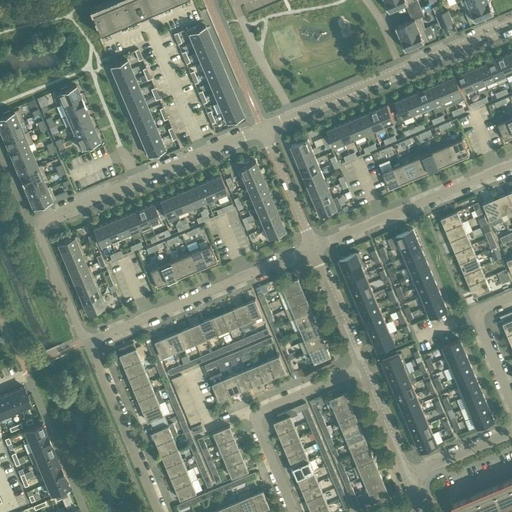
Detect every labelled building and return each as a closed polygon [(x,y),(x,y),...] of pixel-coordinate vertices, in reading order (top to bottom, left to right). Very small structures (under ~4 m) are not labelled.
[(98,31),(99,32),(139,14),(139,15),(141,14),(148,11),(172,0),(116,0),(91,11),(90,11),(90,12),(93,18),(93,19),(95,22),(99,31),(98,31)] [(385,0),(390,11),(406,4),(409,12),(421,7),(417,0),(385,0)] [(455,0),(457,2),(460,0),(465,10),(488,0),(455,0)] [(488,0),(465,10),(470,22),(494,12),(488,0)] [(412,19),(396,26),(401,37),(423,28),(423,29),(425,28),(421,18),(421,17),(424,15),(421,7),(409,12),(412,19)] [(448,10),(442,13),(447,24),(453,22),(448,10)] [(442,13),(436,15),(441,27),(447,24),(442,13)] [(205,25),(188,32),(193,42),(209,35),(205,25)] [(401,37),(406,49),(428,40),(423,29),(423,28),(401,37)] [(213,45),(209,35),(193,42),(197,52),(213,45)] [(201,62),(218,55),(213,45),(197,52),(201,62)] [(511,61),(509,54),(499,58),(507,76),(511,74),(511,61)] [(222,65),(218,55),(201,62),(205,72),(222,65)] [(126,58),(110,65),(114,75),(131,68),(126,58)] [(499,58),(489,62),(496,78),(505,74),(506,77),(507,76),(499,58)] [(489,62),(479,66),(485,83),(496,78),(489,62)] [(226,75),(222,65),(205,72),(209,82),(226,75)] [(479,66),(468,71),(476,89),(477,89),(476,87),(485,83),(479,66)] [(118,85),(135,78),(131,68),(114,75),(118,85)] [(468,71),(458,75),(466,93),(476,89),(468,71)] [(230,85),(226,75),(209,82),(214,92),(230,85)] [(455,76),(445,80),(452,97),(462,93),(455,76)] [(139,88),(135,78),(118,85),(123,95),(139,88)] [(445,80),(435,85),(442,101),(452,97),(445,80)] [(60,91),(57,92),(62,103),(80,95),(76,84),(68,87),(67,86),(59,89),(60,91)] [(234,95),(230,85),(214,92),(218,102),(234,95)] [(435,85),(425,89),(433,108),(433,107),(433,105),(442,101),(435,85)] [(127,105),(143,98),(139,88),(123,95),(127,105)] [(425,89),(415,93),(423,112),(433,108),(425,89)] [(415,93),(405,97),(413,116),(423,112),(415,93)] [(80,95),(62,103),(66,115),(85,107),(81,95),(80,95)] [(239,105),(234,95),(218,102),(222,112),(239,105)] [(405,97),(395,102),(403,120),(413,116),(405,97)] [(148,108),(143,98),(127,105),(131,115),(148,108)] [(243,115),(239,105),(222,112),(226,122),(243,115)] [(387,105),(378,109),(384,125),(394,121),(387,105)] [(85,107),(66,115),(71,125),(90,118),(85,107)] [(3,115),(0,115),(0,129),(19,122),(23,120),(18,108),(11,112),(10,110),(2,113),(3,115)] [(152,118),(148,108),(131,115),(135,125),(152,118)] [(378,109),(367,113),(374,130),(384,125),(378,109)] [(367,113),(357,117),(364,134),(374,130),(367,113)] [(357,117),(347,122),(354,138),(364,134),(357,117)] [(71,125),(69,126),(73,137),(76,136),(94,128),(90,118),(71,125)] [(156,128),(152,118),(135,125),(140,135),(156,128)] [(511,136),(511,129),(508,119),(498,123),(504,139),(511,136)] [(19,122),(0,129),(0,130),(4,140),(24,133),(19,122)] [(347,122),(337,126),(344,142),(354,138),(347,122)] [(337,126),(327,130),(334,147),(344,142),(337,126)] [(94,128),(76,136),(81,148),(99,140),(94,128)] [(160,138),(156,128),(140,135),(144,145),(160,138)] [(24,133),(4,140),(9,152),(28,144),(33,142),(28,131),(24,133)] [(297,142),(291,145),(295,155),(312,148),(307,138),(303,140),(302,137),(296,140),(297,142)] [(453,142),(460,158),(470,154),(463,137),(453,142)] [(165,148),(160,138),(144,145),(148,155),(165,148)] [(460,158),(453,142),(452,139),(442,144),(449,162),(460,158)] [(28,144),(9,152),(14,163),(33,155),(28,144)] [(449,162),(442,144),(431,148),(439,167),(449,162)] [(312,148),(295,155),(300,165),(316,158),(312,148)] [(439,167),(431,148),(421,152),(422,155),(429,171),(439,167)] [(420,175),(413,158),(411,154),(400,159),(402,163),(409,179),(420,175)] [(33,155),(14,163),(19,174),(37,166),(33,155)] [(429,171),(422,155),(413,158),(420,175),(429,171)] [(316,158),(300,165),(304,175),(320,168),(316,158)] [(236,168),(241,179),(243,178),(243,177),(259,170),(255,160),(249,162),(248,160),(242,163),(243,165),(236,168)] [(409,179),(402,163),(392,167),(399,183),(409,179)] [(37,166),(19,174),(23,185),(42,177),(45,176),(41,164),(37,166)] [(399,183),(392,167),(382,171),(389,188),(399,183)] [(320,168),(304,175),(308,185),(324,178),(320,168)] [(259,170),(243,177),(247,187),(263,180),(259,170)] [(227,191),(220,175),(210,179),(217,195),(227,191)] [(42,177),(23,185),(28,196),(47,188),(42,177)] [(324,178),(308,185),(312,195),(329,188),(324,178)] [(218,198),(217,195),(210,179),(200,183),(207,200),(208,202),(218,198)] [(263,180),(247,187),(251,197),(268,190),(263,180)] [(207,200),(200,183),(190,187),(196,204),(207,200)] [(47,188),(28,196),(33,207),(55,198),(50,187),(47,188)] [(196,204),(190,187),(179,192),(186,208),(196,204)] [(329,188),(312,195),(316,205),(333,198),(329,188)] [(268,190),(251,197),(255,207),(272,200),(268,190)] [(179,192),(169,196),(176,212),(186,208),(179,192)] [(511,209),(505,193),(494,198),(501,214),(511,209)] [(169,196),(159,200),(162,207),(166,217),(168,221),(178,217),(176,212),(169,196)] [(333,210),(342,207),(337,196),(333,198),(316,205),(321,215),(326,213),(327,215),(334,213),(333,210)] [(494,198),(483,203),(485,207),(490,219),(492,223),(492,225),(503,220),(503,218),(501,214),(494,198)] [(272,200),(255,207),(260,217),(276,210),(272,200)] [(478,202),(473,204),(477,215),(483,213),(478,202)] [(160,219),(153,203),(143,207),(150,223),(160,219)] [(152,228),(150,223),(143,207),(133,211),(140,228),(142,232),(152,228)] [(260,217),(264,227),(280,220),(276,210),(260,217)] [(457,210),(441,217),(446,228),(462,221),(457,210)] [(140,228),(133,211),(123,215),(130,232),(140,228)] [(130,232),(123,215),(113,220),(120,236),(130,232)] [(120,236),(113,220),(103,224),(110,240),(109,240),(110,243),(121,238),(120,236)] [(261,228),(266,238),(273,236),(274,238),(280,235),(279,233),(285,231),(280,220),(264,227),(261,228)] [(462,221),(446,228),(450,239),(467,232),(462,221)] [(110,240),(103,224),(93,228),(100,245),(109,240),(110,240)] [(413,228),(394,236),(398,247),(418,238),(413,228)] [(491,231),(485,233),(487,238),(490,244),(491,248),(492,251),(498,248),(497,246),(495,242),(493,235),(491,231)] [(467,232),(450,239),(455,250),(471,244),(467,232)] [(511,232),(500,237),(503,243),(511,238),(511,232)] [(62,253),(81,245),(76,235),(58,243),(62,253)] [(402,257),(422,248),(418,238),(398,247),(402,257)] [(210,244),(200,248),(206,264),(216,260),(210,244)] [(471,244),(455,250),(460,262),(476,255),(471,244)] [(85,256),(81,245),(62,253),(66,263),(83,257),(85,256)] [(206,264),(200,248),(199,246),(188,250),(189,252),(196,269),(206,264)] [(426,258),(422,248),(402,257),(407,267),(426,258)] [(492,251),(491,252),(494,260),(502,257),(499,252),(498,248),(492,251)] [(359,251),(339,259),(344,270),(363,262),(359,251)] [(196,269),(189,252),(179,256),(186,273),(196,269)] [(476,255),(460,262),(464,273),(481,266),(476,255)] [(186,273),(179,256),(169,261),(176,277),(186,273)] [(70,273),(87,266),(83,257),(66,263),(70,273)] [(411,276),(430,268),(426,258),(407,267),(411,276)] [(169,261),(160,265),(159,265),(166,281),(176,277),(169,261)] [(166,281),(159,265),(160,265),(159,262),(148,267),(156,286),(166,281)] [(363,262),(344,270),(348,280),(365,272),(365,273),(367,272),(363,262)] [(75,283),(93,275),(89,265),(87,266),(70,273),(75,283)] [(481,266),(464,273),(469,284),(485,277),(481,266)] [(415,286),(434,278),(430,268),(411,276),(415,286)] [(501,271),(497,272),(502,283),(505,282),(511,279),(509,274),(506,268),(501,271)] [(369,283),(365,273),(348,280),(352,290),(369,283)] [(79,293),(97,285),(93,275),(75,283),(79,293)] [(298,277),(282,284),(286,295),(303,288),(298,277)] [(485,277),(469,284),(474,295),(490,288),(485,277)] [(439,288),(434,278),(415,286),(419,296),(439,288)] [(356,300),(373,293),(369,283),(352,290),(356,300)] [(83,303),(102,295),(97,285),(79,293),(83,303)] [(303,288),(286,295),(291,306),(307,299),(303,288)] [(439,288),(419,296),(423,306),(443,298),(439,288)] [(263,292),(257,294),(262,306),(268,304),(263,292)] [(378,302),(373,293),(356,300),(360,310),(378,302)] [(106,306),(102,295),(83,303),(87,313),(106,306)] [(255,298),(244,303),(253,323),(256,321),(255,318),(262,315),(255,298)] [(443,298),(423,306),(428,317),(447,309),(443,298)] [(307,299),(291,306),(296,317),(312,311),(307,299)] [(382,312),(378,302),(360,310),(365,320),(382,312)] [(244,303),(233,308),(240,324),(242,329),(253,324),(253,323),(244,303)] [(268,304),(262,306),(267,316),(272,314),(268,304)] [(233,308),(222,312),(229,329),(240,324),(233,308)] [(312,311),(296,317),(300,329),(317,322),(312,311)] [(511,311),(502,315),(505,321),(503,322),(507,333),(511,331),(511,311)] [(222,312),(211,317),(218,333),(229,329),(222,312)] [(386,322),(382,312),(365,320),(369,330),(386,322)] [(272,314),(267,316),(272,328),(277,326),(272,314)] [(211,317),(200,322),(207,338),(218,333),(211,317)] [(200,322),(189,326),(196,343),(207,338),(200,322)] [(317,322),(300,329),(305,340),(321,333),(317,322)] [(390,332),(386,322),(369,330),(373,340),(390,332)] [(189,326),(178,331),(184,347),(196,343),(189,326)] [(277,326),(272,328),(276,339),(281,337),(277,326)] [(267,328),(256,333),(259,338),(270,333),(267,328)] [(178,331),(166,336),(173,352),(184,347),(178,331)] [(395,343),(390,332),(373,340),(377,350),(395,343)] [(256,333),(245,338),(247,343),(259,338),(256,333)] [(321,333),(305,340),(310,351),(326,344),(321,333)] [(166,336),(155,340),(162,357),(173,352),(166,336)] [(271,337),(205,365),(207,370),(273,342),(271,337)] [(281,337),(276,339),(281,350),(286,348),(281,337)] [(245,338),(234,342),(236,347),(247,343),(245,338)] [(460,339),(441,347),(445,357),(464,349),(460,339)] [(153,341),(147,343),(175,410),(180,408),(153,341)] [(134,342),(119,348),(122,353),(120,354),(125,365),(141,358),(147,356),(142,345),(136,347),(134,342)] [(234,342),(223,347),(225,352),(236,347),(234,342)] [(326,344),(310,351),(314,362),(331,355),(326,344)] [(223,347),(212,351),(214,357),(225,352),(223,347)] [(286,348),(281,350),(286,361),(291,359),(286,348)] [(449,367),(469,359),(464,349),(445,357),(449,367)] [(212,351),(201,356),(203,361),(214,357),(212,351)] [(401,352),(382,360),(386,370),(406,362),(401,352)] [(279,355),(268,360),(275,376),(286,371),(279,355)] [(201,356),(190,361),(192,366),(203,361),(201,356)] [(141,358),(125,365),(129,376),(146,370),(141,358)] [(291,359),(286,361),(290,372),(295,370),(291,359)] [(473,369),(469,359),(449,367),(453,377),(473,369)] [(268,360),(257,364),(264,381),(275,376),(268,360)] [(190,361),(179,366),(181,371),(192,366),(190,361)] [(406,362),(386,370),(390,380),(408,373),(408,374),(410,373),(406,362)] [(257,364),(246,369),(253,385),(264,381),(257,364)] [(179,366),(168,370),(170,375),(181,371),(179,366)] [(246,369),(235,374),(241,390),(253,385),(246,369)] [(458,387),(477,379),(473,369),(453,377),(458,387)] [(146,370),(129,376),(134,388),(150,381),(146,370)] [(221,373),(210,377),(219,399),(230,395),(223,378),(221,373)] [(408,373),(390,380),(395,390),(412,383),(408,374),(408,373)] [(235,374),(223,378),(230,395),(241,390),(235,374)] [(181,375),(171,379),(191,425),(201,421),(181,375)] [(462,397),(481,389),(477,379),(458,387),(462,397)] [(150,381),(134,388),(139,399),(155,392),(150,381)] [(412,383),(395,390),(399,400),(416,393),(412,383)] [(23,386),(13,390),(20,408),(31,404),(23,386)] [(462,397),(457,399),(461,409),(466,407),(485,399),(481,389),(462,397)] [(13,390),(2,395),(9,413),(20,408),(13,390)] [(165,390),(161,392),(164,401),(169,399),(165,390)] [(346,391),(329,398),(334,409),(350,402),(346,391)] [(155,392),(139,399),(144,410),(160,403),(155,392)] [(416,393),(399,400),(403,410),(420,403),(416,393)] [(2,395),(0,395),(0,416),(9,413),(2,395)] [(315,398),(309,400),(309,401),(312,406),(353,505),(359,503),(331,437),(331,436),(327,427),(326,426),(317,404),(315,398)] [(490,409),(485,399),(466,407),(470,417),(490,409)] [(350,402),(334,409),(339,420),(355,413),(350,402)] [(160,403),(144,410),(148,421),(165,414),(160,403)] [(424,413),(420,403),(403,410),(407,420),(424,413)] [(279,419),(274,422),(278,433),(295,426),(291,417),(298,414),(294,407),(277,414),(279,419)] [(308,407),(303,410),(345,510),(350,507),(308,407)] [(494,419),(490,409),(470,417),(475,427),(494,419)] [(355,413),(339,420),(343,431),(360,425),(355,413)] [(411,430),(429,423),(424,413),(407,420),(411,430)] [(185,418),(180,420),(184,432),(189,430),(185,418)] [(27,437),(23,439),(24,443),(29,441),(46,433),(42,422),(24,430),(27,437)] [(154,431),(152,432),(157,443),(174,436),(178,434),(174,424),(173,423),(169,425),(154,431)] [(201,423),(191,427),(194,433),(203,429),(201,423)] [(429,423),(411,430),(416,440),(433,433),(429,423)] [(230,425),(214,432),(218,443),(235,436),(230,425)] [(360,425),(343,431),(348,443),(365,436),(360,425)] [(295,426),(278,433),(283,444),(299,437),(295,426)] [(189,430),(184,432),(207,487),(213,485),(189,430)] [(433,433),(416,440),(420,451),(442,441),(438,431),(433,433)] [(46,433),(29,441),(33,451),(51,444),(46,433)] [(174,436),(157,443),(162,454),(178,447),(174,436)] [(235,436),(218,443),(223,454),(239,448),(235,436)] [(365,436),(348,443),(353,454),(369,447),(365,436)] [(203,437),(198,439),(216,483),(221,481),(203,437)] [(299,437),(283,444),(288,455),(304,448),(299,437)] [(51,444),(33,451),(37,462),(55,454),(51,444)] [(178,447),(162,454),(167,465),(183,458),(178,447)] [(369,447),(353,454),(357,465),(374,458),(369,447)] [(239,448),(223,454),(228,466),(244,459),(239,448)] [(304,448),(288,455),(292,466),(309,459),(304,448)] [(55,454),(37,462),(42,472),(60,465),(55,454)] [(183,458),(167,465),(171,476),(187,469),(183,458)] [(374,458),(357,465),(362,476),(379,469),(374,458)] [(244,459),(228,466),(232,477),(249,470),(244,459)] [(309,459),(292,466),(297,477),(313,471),(309,459)] [(60,465),(42,472),(46,483),(64,475),(60,465)] [(187,469),(171,476),(176,487),(192,480),(187,469)] [(379,469),(362,476),(367,487),(383,480),(379,469)] [(255,471),(177,504),(179,509),(257,477),(255,471)] [(313,471),(297,477),(302,489),(318,482),(313,471)] [(64,475),(46,483),(51,494),(69,486),(64,475)] [(511,477),(452,503),(455,511),(486,511),(511,501),(511,477)] [(192,480),(176,487),(181,498),(197,491),(192,480)] [(383,480),(367,487),(371,498),(388,491),(383,480)] [(318,482),(302,489),(306,500),(323,493),(318,482)] [(263,489),(252,494),(259,511),(270,506),(263,489)] [(323,493),(306,500),(311,511),(327,504),(323,493)] [(252,494),(240,499),(246,511),(255,511),(259,511),(252,494)] [(246,511),(240,499),(229,504),(232,511),(246,511)]
